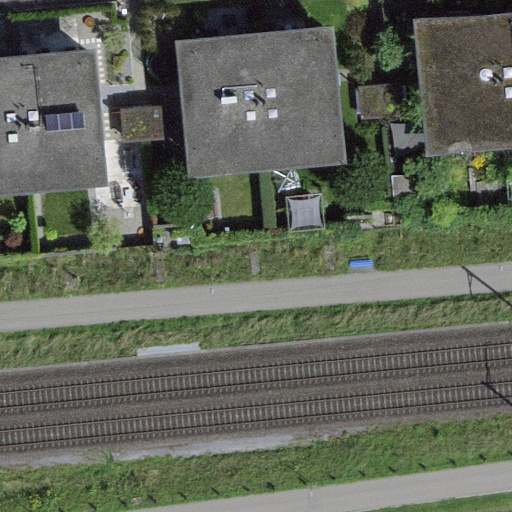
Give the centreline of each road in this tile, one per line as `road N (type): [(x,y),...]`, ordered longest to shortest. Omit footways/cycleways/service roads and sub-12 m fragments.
road 1 (unclassified): [(511,477),(259,511)]
road 2 (residential): [(0,16),(171,0)]
